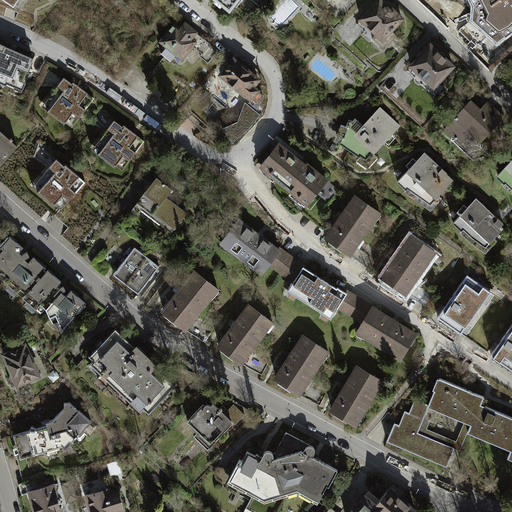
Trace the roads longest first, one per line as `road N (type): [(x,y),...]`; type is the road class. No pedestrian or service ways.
road 1 (residential): [(0,195),(186,352),(449,494)]
road 2 (residential): [(233,162),(302,243),(439,336)]
road 3 (residential): [(0,26),(55,50),(195,148),(233,162)]
road 4 (residential): [(233,162),(275,118),(278,81),(267,63),(184,0)]
road 5 (residential): [(406,0),(511,103)]
